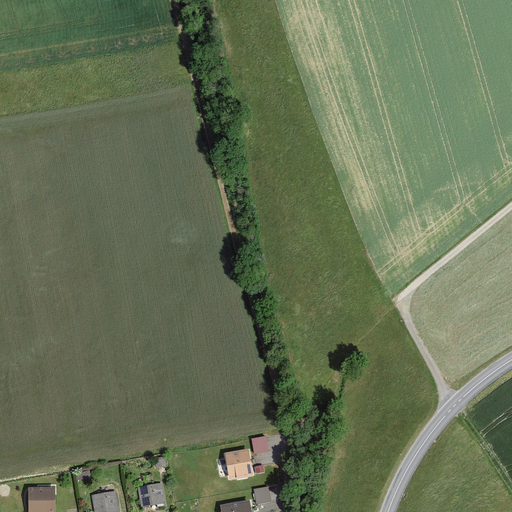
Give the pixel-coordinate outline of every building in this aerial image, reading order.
[(267,436),(252,439),(254,454),(270,451),(267,436)] [(249,449),(225,453),(230,480),(254,475),(249,449)] [(160,484),(136,488),(139,507),(163,504),(160,484)] [(268,486),(254,489),(257,505),(272,502),(268,486)] [(52,511),(53,489),(25,488),(23,511),(52,511)] [(116,511),(113,492),(90,496),(92,511),(116,511)] [(251,511),(249,500),(220,505),(221,511),(251,511)]
